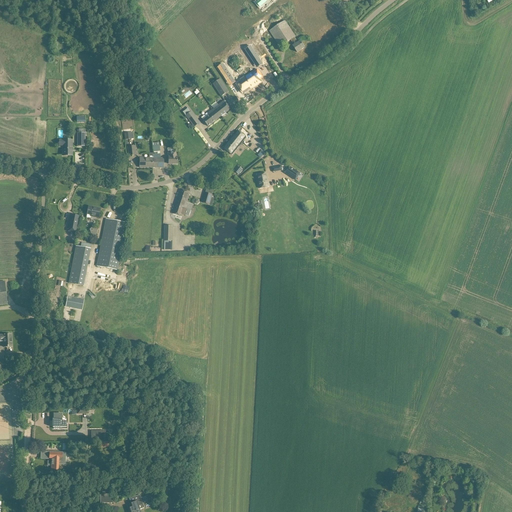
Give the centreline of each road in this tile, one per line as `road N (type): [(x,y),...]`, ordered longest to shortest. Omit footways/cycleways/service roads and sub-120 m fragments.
road 1 (unclassified): [(44,172),(115,187),(170,181),(360,28)]
road 2 (track): [(197,511),(200,388),(177,379),(176,354),(132,345)]
road 3 (unclassified): [(31,367),(44,172)]
road 4 (track): [(121,187),(117,124),(82,0)]
road 5 (track): [(23,511),(31,367)]
